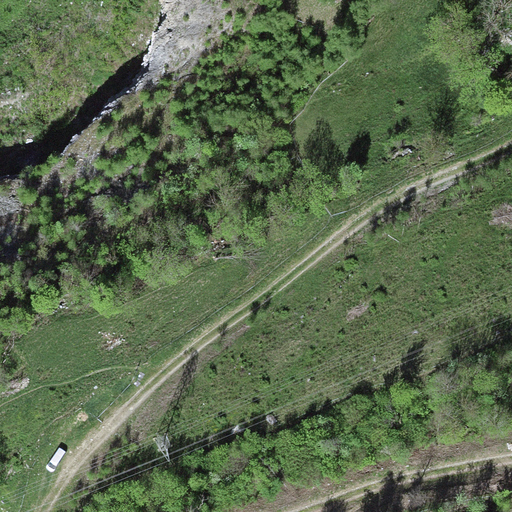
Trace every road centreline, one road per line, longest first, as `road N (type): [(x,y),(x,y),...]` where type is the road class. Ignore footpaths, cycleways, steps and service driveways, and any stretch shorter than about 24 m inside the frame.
road 1 (track): [(511,141),(355,217),(164,377)]
road 2 (track): [(300,511),(376,485),(511,459)]
road 3 (track): [(164,377),(101,437),(48,511)]
